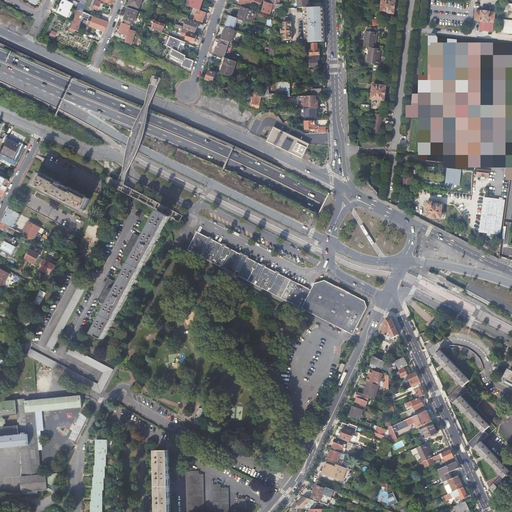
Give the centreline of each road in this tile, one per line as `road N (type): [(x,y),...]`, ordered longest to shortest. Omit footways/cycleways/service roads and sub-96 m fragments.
road 1 (motorway): [(511,295),(263,166),(0,55)]
road 2 (motorway): [(55,90),(258,177),(511,309)]
road 3 (primary): [(318,175),(92,72)]
road 4 (tertiary): [(387,297),(489,511)]
road 5 (primary): [(55,90),(64,104),(210,183)]
road 6 (secondary): [(340,160),(331,0)]
road 7 (residential): [(127,397),(264,470)]
road 8 (primary): [(210,183),(329,242)]
road 9 (residential): [(102,278),(76,276),(38,345),(58,356)]
road 10 (unknown): [(391,156),(495,167),(497,183)]
